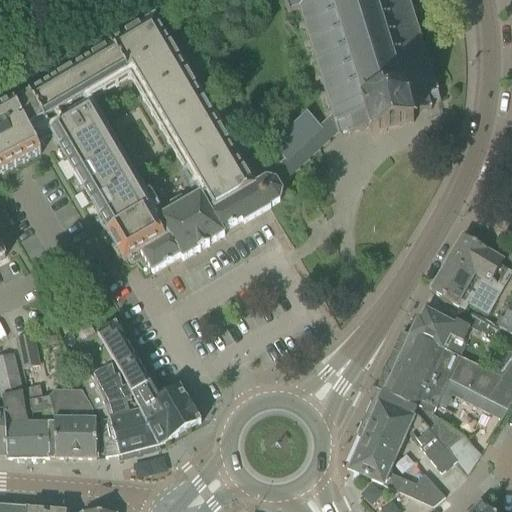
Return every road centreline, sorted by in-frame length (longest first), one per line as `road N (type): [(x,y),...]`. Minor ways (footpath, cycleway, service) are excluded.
road 1 (tertiary): [(372,336),(422,258),(475,146),(488,83),(483,0)]
road 2 (tertiary): [(158,511),(130,497),(0,485)]
